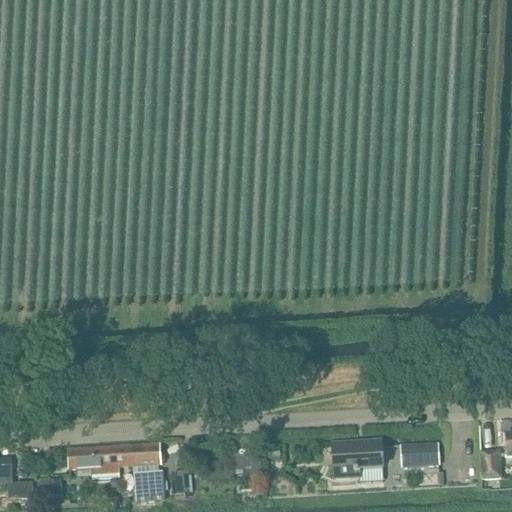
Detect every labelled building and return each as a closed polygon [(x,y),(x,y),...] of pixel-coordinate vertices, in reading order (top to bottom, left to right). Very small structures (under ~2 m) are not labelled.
[(332,445),(334,482),(361,480),(360,472),(382,471),(380,442),(332,445)] [(437,445),(401,447),(402,469),(438,467),(437,445)] [(69,471),(89,470),(90,481),(118,479),(117,469),(160,466),(160,464),(163,464),(162,449),(159,449),(159,446),(68,451),(69,471)] [(499,453),(479,454),(480,482),(500,481),(499,453)] [(11,472),(0,472),(0,486),(7,486),(11,486),(11,484),(11,479),(11,472)] [(162,492),(161,473),(132,475),(134,503),(157,502),(156,493),(162,492)] [(175,478),(176,497),(192,497),(191,478),(175,478)] [(51,501),(50,481),(37,482),(38,501),(51,501)] [(11,486),(7,486),(7,497),(8,503),(33,502),(32,485),(19,486),(11,486)]
